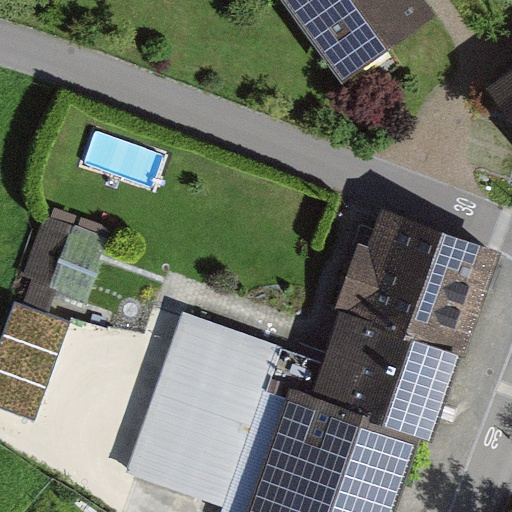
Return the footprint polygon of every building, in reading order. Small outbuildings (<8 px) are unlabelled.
[(511,0),(285,0),(292,10),(310,0),(315,0),(379,97),(478,30),(456,0),(511,0)] [(506,262),(383,217),(326,372),(288,358),(273,397),(294,404),(254,511),(401,511),(422,455),(434,459),(506,262)] [(58,290),(95,299),(109,237),(72,229),(58,290)] [(283,353),(183,317),(126,478),(221,511),(226,511),(267,398),(283,353)] [(273,397),(267,398),(226,511),(254,511),(294,404),(273,397)]
